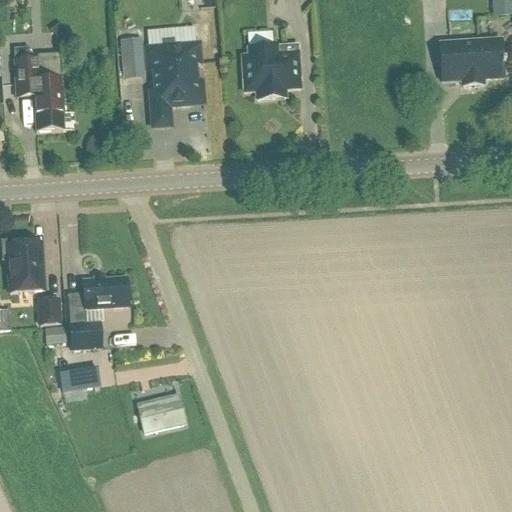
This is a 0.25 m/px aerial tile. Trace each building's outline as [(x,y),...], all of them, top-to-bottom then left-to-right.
[(509,0),(485,0),(486,19),(510,18),(509,0)] [(115,42),(118,83),(138,81),(135,41),(115,42)] [(503,66),(501,67),(500,45),(438,49),(441,86),(461,85),(462,92),(482,90),(482,84),(502,83),(502,71),(503,71),(503,66)] [(186,109),(202,108),(200,86),(196,86),(194,69),(199,68),(197,49),(146,54),(148,76),(152,75),(154,96),(149,96),(152,132),(169,130),(168,111),(186,109)] [(37,65),(29,65),(28,52),(13,53),(14,66),(15,90),(16,102),(33,101),(35,137),(62,136),(60,100),(56,100),(55,86),(38,87),(37,65)] [(256,96),(256,104),(285,102),(284,94),(299,93),(297,57),(269,59),(268,52),(247,54),(248,61),(241,61),(243,97),(256,96)] [(8,300),(42,299),(40,251),(20,252),(20,247),(1,248),(2,267),(6,266),(8,300)] [(85,329),(84,314),(127,311),(126,283),(82,286),(83,298),(67,299),(70,355),(100,353),(99,328),(85,329)] [(57,308),(37,309),(38,333),(58,332),(57,308)] [(96,372),(60,377),(62,396),(99,391),(96,372)] [(177,401),(137,410),(144,438),(183,429),(183,427),(184,425),(183,418),(181,418),(177,401)]
